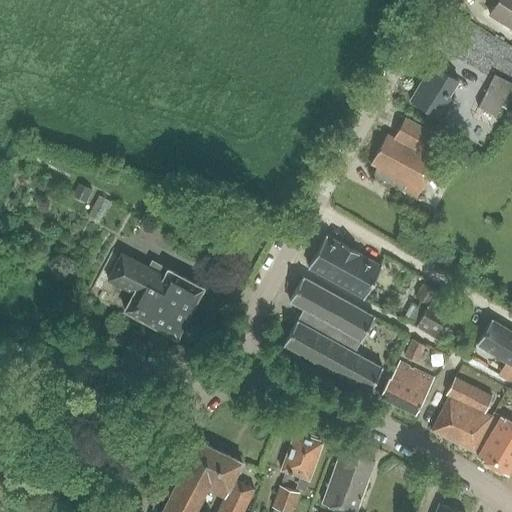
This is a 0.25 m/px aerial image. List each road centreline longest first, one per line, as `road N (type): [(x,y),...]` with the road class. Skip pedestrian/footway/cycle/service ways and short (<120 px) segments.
road 1 (residential): [(285,258),(456,356),(411,441)]
road 2 (unclassified): [(314,208),(432,0)]
road 3 (residential): [(511,323),(314,208)]
road 4 (unclassified): [(218,378),(0,357)]
road 5 (unclassified): [(411,441),(308,399),(218,378)]
road 6 (residential): [(146,511),(218,378)]
road 7 (unclassified): [(218,378),(285,258)]
